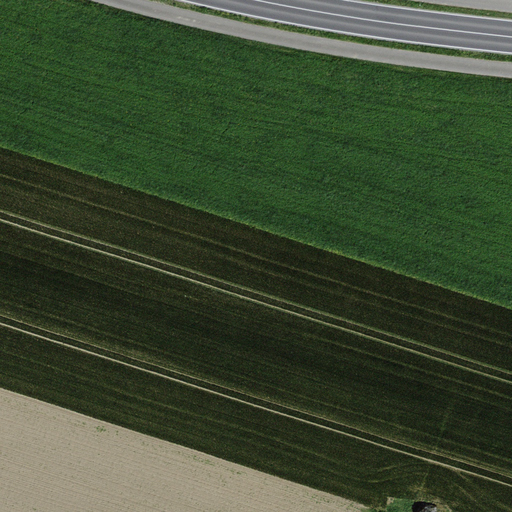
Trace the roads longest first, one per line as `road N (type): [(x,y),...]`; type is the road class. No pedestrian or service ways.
road 1 (track): [(115,0),(333,47),(511,70)]
road 2 (primary): [(253,0),(511,42)]
